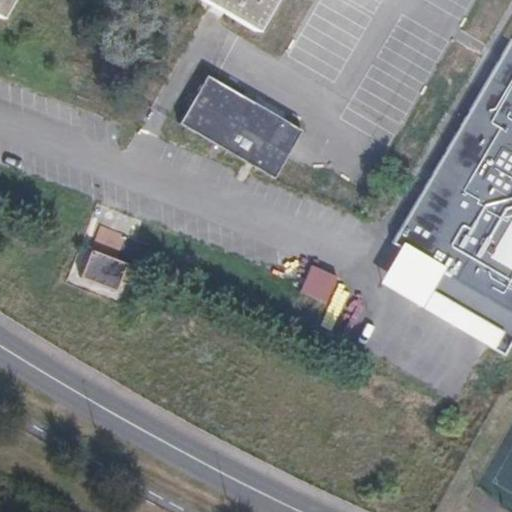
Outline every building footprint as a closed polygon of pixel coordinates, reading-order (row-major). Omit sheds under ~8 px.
[(0,0),(0,18),(2,19),(13,0),(0,0)] [(200,0),(211,6),(223,13),(229,16),(253,31),(271,0),(200,0)] [(511,38),(502,55),(393,244),(448,276),(511,312),(511,38)] [(275,178),(288,156),(302,131),(209,77),(181,125),(275,178)] [(135,242),(99,227),(78,279),(113,293),(135,242)] [(301,292),(327,303),(337,278),(312,267),(305,284),(301,292)]
